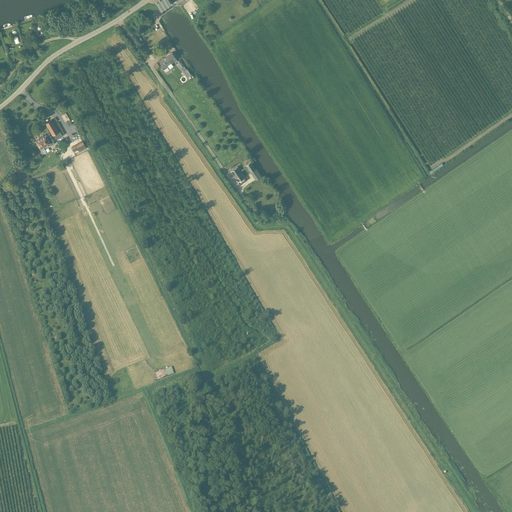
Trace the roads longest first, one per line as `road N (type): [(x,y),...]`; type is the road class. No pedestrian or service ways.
road 1 (unclassified): [(249,207),(117,19)]
road 2 (unclassified): [(0,107),(48,59),(117,19)]
